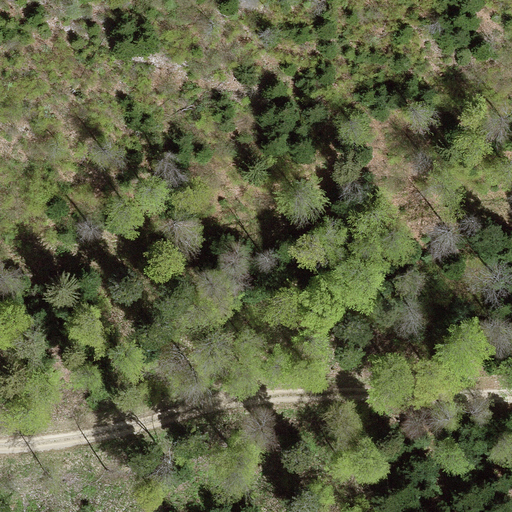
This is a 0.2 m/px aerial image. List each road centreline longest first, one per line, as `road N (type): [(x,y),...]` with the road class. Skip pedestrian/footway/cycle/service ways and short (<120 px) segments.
road 1 (track): [(0,451),(25,452),(214,401),(511,394)]
road 2 (track): [(511,203),(208,230),(0,265)]
